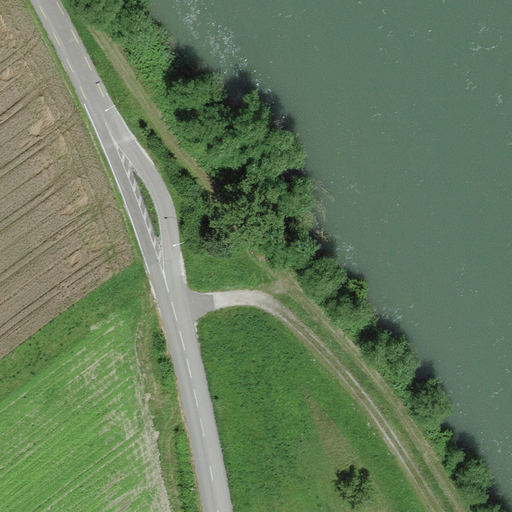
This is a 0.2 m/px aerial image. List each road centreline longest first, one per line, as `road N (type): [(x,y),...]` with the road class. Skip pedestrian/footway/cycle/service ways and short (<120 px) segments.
road 1 (track): [(274,308),(324,354),(433,511)]
road 2 (tertiary): [(168,278),(218,511)]
road 3 (tertiary): [(168,278),(165,211),(145,165),(96,97)]
road 4 (tertiary): [(96,97),(168,278)]
